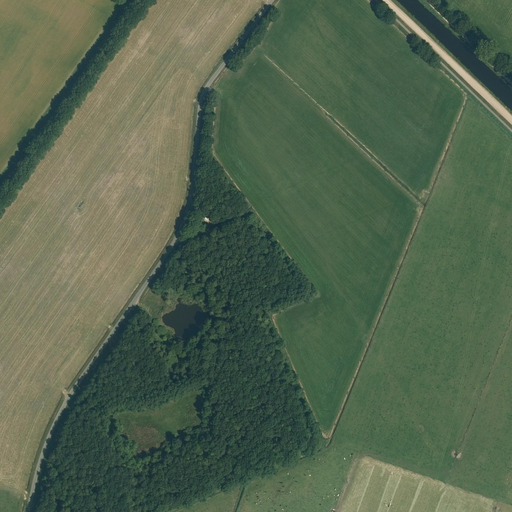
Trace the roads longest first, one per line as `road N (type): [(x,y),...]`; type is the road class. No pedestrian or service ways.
road 1 (unclassified): [(27,511),(57,416),(179,231),(203,92),(271,0)]
road 2 (track): [(384,0),(511,123)]
